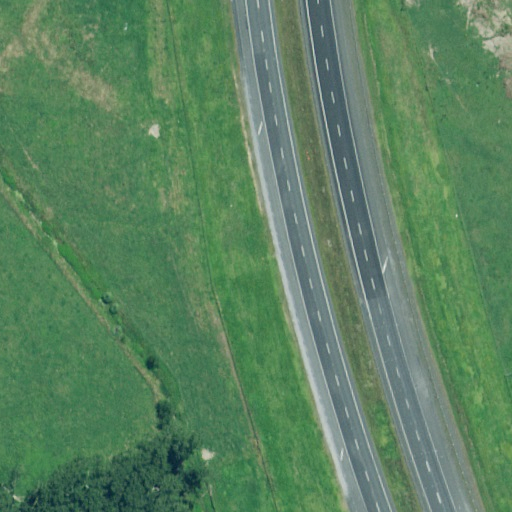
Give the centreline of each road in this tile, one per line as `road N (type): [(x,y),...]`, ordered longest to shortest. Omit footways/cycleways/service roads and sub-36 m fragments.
road 1 (motorway): [(321,0),(337,128),(443,511)]
road 2 (motorway): [(377,511),(317,308),(274,116),(260,0)]
